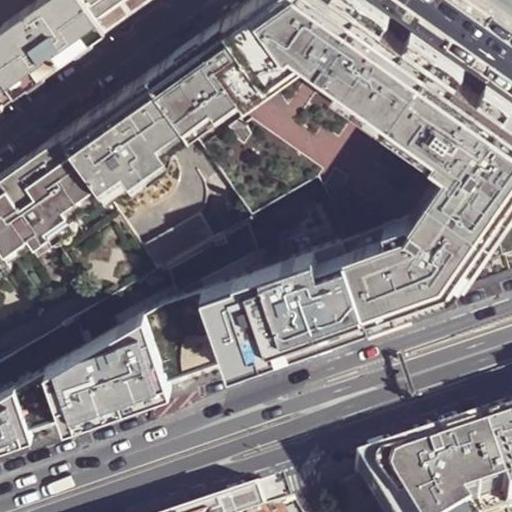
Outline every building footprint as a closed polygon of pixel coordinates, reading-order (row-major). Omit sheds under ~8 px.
[(107,25),(88,0),(34,0),(0,24),(0,66),(16,89),(107,25)] [(0,0),(0,24),(34,0),(0,0)] [(88,0),(107,25),(142,0),(88,0)] [(255,0),(245,0),(150,67),(185,116),(194,127),(244,91),(248,97),(299,63),(255,0)] [(255,0),(299,63),(387,124),(432,57),(422,51),(349,0),(255,0)] [(511,114),(446,68),(432,57),(387,124),(436,158),(437,156),(452,166),(434,192),(493,234),(511,207),(511,114)] [(0,100),(16,89),(0,66),(0,100)] [(150,67),(68,126),(108,175),(127,161),(140,179),(163,162),(157,155),(170,145),(161,132),(185,116),(150,67)] [(0,172),(0,351),(161,261),(68,126),(0,172)] [(344,235),(372,314),(456,286),(476,257),(504,247),(502,240),(493,234),(434,192),(414,220),(405,214),(344,235)] [(511,207),(493,234),(502,240),(504,247),(511,244),(511,207)] [(0,442),(35,430),(31,421),(63,410),(67,419),(172,383),(169,373),(228,353),(231,363),(372,314),(344,235),(129,316),(0,389),(0,442)] [(169,373),(172,383),(231,363),(228,353),(169,373)] [(31,421),(35,430),(67,419),(63,410),(31,421)] [(511,416),(396,456),(354,470),(379,511),(498,511),(507,509),(511,507),(511,416)] [(288,511),(284,498),(241,511),(288,511)]
